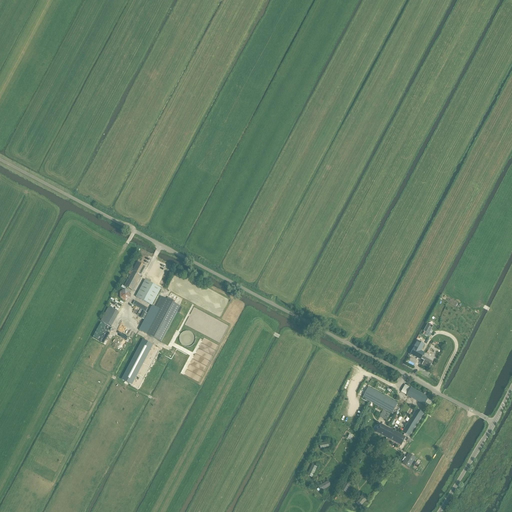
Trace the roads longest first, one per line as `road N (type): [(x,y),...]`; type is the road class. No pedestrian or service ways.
road 1 (unclassified): [(493,423),(0,159)]
road 2 (track): [(0,489),(134,231)]
